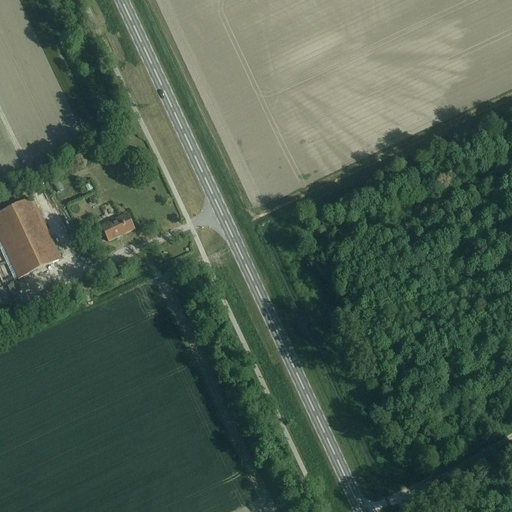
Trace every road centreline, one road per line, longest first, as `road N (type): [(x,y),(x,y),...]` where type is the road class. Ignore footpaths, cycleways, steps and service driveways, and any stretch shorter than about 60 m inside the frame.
road 1 (secondary): [(358,511),(116,0)]
road 2 (track): [(511,436),(358,511)]
